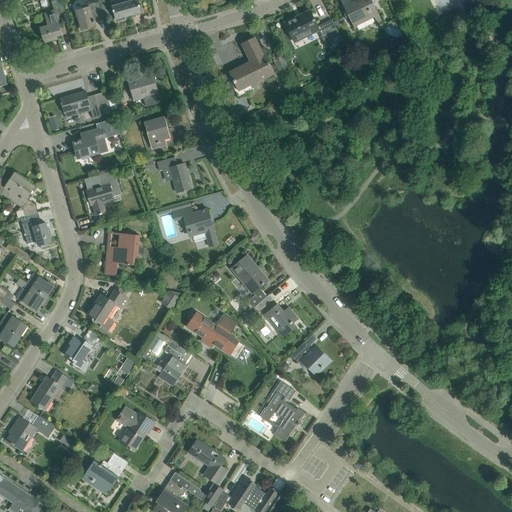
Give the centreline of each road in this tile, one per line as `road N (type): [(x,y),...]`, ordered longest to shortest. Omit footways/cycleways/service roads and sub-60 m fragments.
road 1 (residential): [(372,351),(312,282),(232,163),(198,97),(178,28)]
road 2 (residential): [(0,394),(64,292),(69,270),(67,239),(25,105)]
road 3 (residential): [(511,455),(449,416),(372,351)]
road 4 (residential): [(17,78),(178,28)]
road 5 (residential): [(294,469),(372,351)]
road 6 (residential): [(190,400),(225,422),(228,438),(289,474),(294,469)]
road 7 (residential): [(118,511),(149,478),(190,400)]
